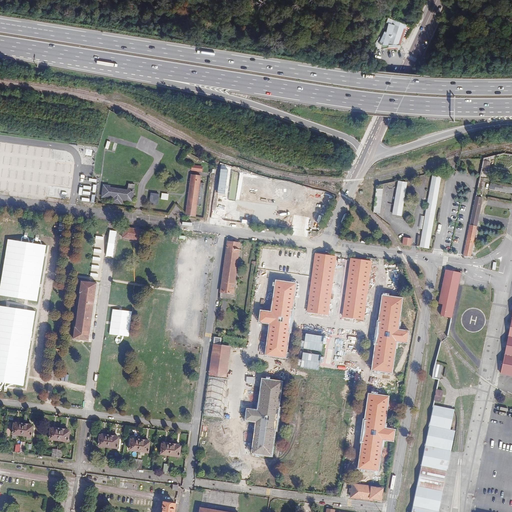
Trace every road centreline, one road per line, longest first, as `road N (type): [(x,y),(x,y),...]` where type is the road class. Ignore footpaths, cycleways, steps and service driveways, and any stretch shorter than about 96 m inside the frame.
road 1 (trunk): [(511,88),(336,77),(0,24)]
road 2 (trunk): [(150,68),(379,103),(511,107)]
road 3 (residential): [(391,509),(435,260)]
road 4 (trunk): [(150,68),(163,81),(343,135),(364,159)]
road 5 (unclassified): [(186,482),(391,509)]
road 6 (unclassified): [(221,231),(194,427)]
road 7 (residential): [(85,413),(108,237)]
road 8 (tertiary): [(437,0),(368,150)]
road 9 (trunk): [(0,44),(150,68)]
road 10 (trunk): [(368,150),(511,121)]
